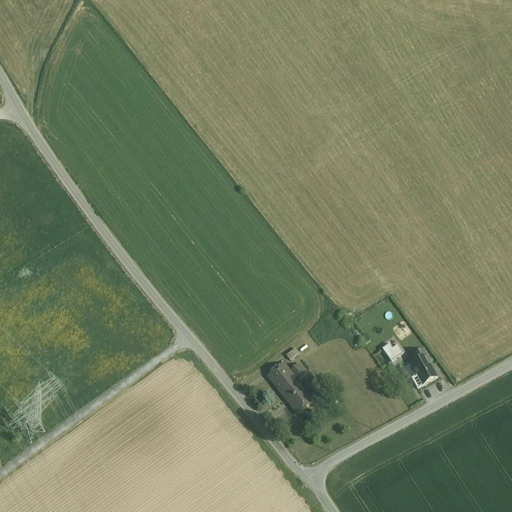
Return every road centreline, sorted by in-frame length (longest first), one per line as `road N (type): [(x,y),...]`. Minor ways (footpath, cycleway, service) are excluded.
road 1 (unclassified): [(0,75),(48,154),(189,337),(311,477)]
road 2 (unclassified): [(311,477),(511,363)]
